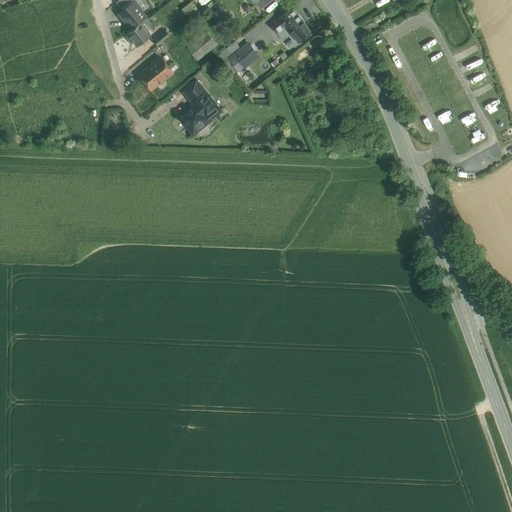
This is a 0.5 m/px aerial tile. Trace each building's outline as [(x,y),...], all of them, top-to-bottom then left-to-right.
[(118,0),(116,2),(121,8),(130,0),(118,0)] [(259,0),(256,3),(261,10),(273,0),(259,0)] [(146,18),(133,2),(118,14),(131,30),(139,23),(146,18)] [(292,7),(279,18),(279,19),(271,25),(283,39),(304,22),(292,7)] [(131,30),(126,33),(137,46),(150,36),(139,23),(131,30)] [(165,31),(153,41),(157,46),(170,36),(165,31)] [(207,33),(187,49),(197,60),(217,44),(207,33)] [(248,43),(229,60),(239,71),(258,55),(248,43)] [(160,58),(152,65),(151,64),(145,68),(146,69),(140,74),(152,88),(156,85),(157,86),(163,81),(162,80),(172,72),(160,58)] [(196,81),(183,91),(192,102),(205,92),(205,91),(196,81)] [(205,92),(192,102),(194,104),(190,106),(190,107),(190,108),(190,109),(181,117),(180,121),(183,124),(187,124),(194,133),(195,132),(197,131),(200,130),(202,128),(203,126),(207,122),(208,121),(208,120),(208,119),(208,118),(207,117),(212,113),(214,116),(222,110),(206,91),(205,91),(205,92)] [(475,170),(467,169),(466,177),(474,178),(475,170)]
